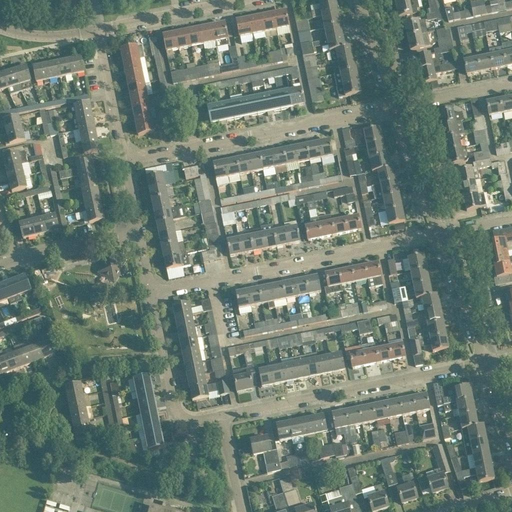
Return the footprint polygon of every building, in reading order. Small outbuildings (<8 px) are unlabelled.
[(417,0),(416,0),(396,5),(399,18),(412,15),(418,14),(417,9),(420,9),(417,0)] [(504,0),(497,2),(499,13),(511,10),(511,7),(511,3),(505,4),(504,0)] [(471,3),(471,7),(473,18),(487,15),(485,8),(484,1),(471,3)] [(313,19),(322,17),(338,14),(335,2),(320,5),(321,10),(312,12),(313,19)] [(485,8),(487,15),(487,16),(499,13),(497,2),(490,3),(491,7),(485,8)] [(430,8),(431,15),(439,13),(437,6),(430,8)] [(465,12),(459,13),(461,21),(473,18),(471,7),(464,9),(465,12)] [(294,10),(296,22),(302,21),(299,9),(294,10)] [(461,21),(459,13),(454,15),(452,9),(445,11),(449,23),(454,21),(455,22),(461,21)] [(286,12),(273,15),(277,31),(278,36),(278,37),(291,34),(286,12)] [(439,13),(431,15),(427,16),(428,22),(437,20),(438,23),(443,21),(439,13)] [(322,17),(325,29),(340,26),(338,14),(322,17)] [(273,15),(261,17),(265,33),(266,39),(278,36),(277,31),(273,15)] [(261,17),(249,20),(252,36),(265,33),(261,17)] [(510,18),(496,21),(498,28),(511,26),(510,18)] [(252,36),(249,20),(237,22),(240,38),(241,43),(253,41),(252,36)] [(296,22),(299,34),(310,32),(308,20),(302,21),(296,22)] [(405,25),(407,38),(421,35),(428,34),(425,21),(418,22),(414,22),(405,25)] [(496,21),(484,24),(486,34),(499,31),(498,28),(496,21)] [(212,27),(216,44),(217,48),(229,46),(228,41),(225,24),(212,27)] [(471,26),(472,33),(473,39),(486,36),(486,34),(484,24),(471,26)] [(325,29),(327,40),(343,37),(340,26),(325,29)] [(472,33),(471,26),(458,29),(460,39),(468,37),(468,34),(472,33)] [(212,27),(200,29),(204,46),(216,44),(212,27)] [(200,29),(188,32),(192,49),(204,46),(200,29)] [(438,42),(439,49),(445,48),(453,46),(449,31),(445,31),(445,30),(436,32),(439,42),(438,42)] [(188,32),(176,34),(179,51),(192,49),(188,32)] [(299,34),(301,46),(312,43),(310,32),(299,34)] [(179,51),(176,34),(163,37),(167,54),(168,59),(174,58),(173,52),(179,51)] [(421,35),(407,38),(410,51),(424,48),(431,47),(428,34),(421,35)] [(329,52),(329,53),(336,51),(345,48),(343,37),(327,40),(321,41),(324,54),(329,52)] [(152,57),(154,57),(159,56),(156,38),(149,40),(152,57)] [(301,46),(303,58),(315,56),(312,43),(301,46)] [(123,63),(139,60),(145,59),(142,46),(121,51),(123,63)] [(285,49),(281,50),(283,63),(288,62),(286,51),(287,51),(292,50),(293,49),(292,46),(285,47),(285,49)] [(223,65),(220,66),(222,75),(240,71),(238,59),(235,47),(229,49),(231,57),(222,59),(223,65)] [(331,64),(338,62),(354,59),(351,47),(345,48),(336,51),(329,53),(331,64)] [(491,56),(490,56),(493,70),(506,68),(503,54),(502,48),(489,50),(491,56)] [(426,56),(416,58),(419,71),(433,68),(440,67),(439,60),(440,60),(439,55),(441,55),(440,54),(439,49),(434,50),(435,54),(430,55),(426,56)] [(269,54),(270,60),(271,65),(283,63),(281,50),(280,50),(280,52),(269,54)] [(511,52),(503,54),(506,68),(511,66),(511,52)] [(75,60),(69,61),(72,76),(72,79),(77,78),(76,75),(84,73),(80,55),(74,56),(75,60)] [(303,58),(305,69),(317,66),(315,56),(303,58)] [(490,56),(477,59),(480,73),(493,70),(490,56)] [(245,58),(238,59),(240,71),(259,68),(258,62),(257,60),(246,63),(245,58)] [(338,62),(340,74),(356,71),(354,59),(338,62)] [(480,73),(477,59),(464,62),(467,76),(480,73)] [(123,63),(126,75),(142,72),(139,60),(123,63)] [(219,60),(207,63),(211,78),(222,75),(220,66),(219,60)] [(69,61),(57,64),(60,78),(66,77),(67,83),(73,82),(72,79),(72,76),(69,61)] [(200,68),(196,69),(198,80),(211,78),(207,63),(208,66),(206,66),(205,62),(199,63),(200,68)] [(49,81),(45,66),(39,67),(39,63),(33,65),(36,83),(44,81),(45,85),(49,84),(49,81)] [(433,68),(419,71),(422,85),(431,83),(433,90),(439,89),(437,81),(436,81),(435,75),(458,70),(456,63),(447,65),(440,67),(433,68)] [(20,69),(14,71),(19,86),(21,92),(33,89),(28,73),(25,64),(19,66),(20,69)] [(57,64),(45,66),(49,81),(60,78),(57,64)] [(305,69),(308,80),(319,78),(317,66),(305,69)] [(297,68),(285,70),(286,76),(291,75),(292,80),(299,79),(297,68)] [(196,69),(184,71),(186,83),(198,80),(196,69)] [(285,70),(273,72),(275,78),(286,76),(285,70)] [(14,71),(3,75),(7,90),(11,96),(21,92),(19,86),(14,71)] [(186,83),(184,71),(171,74),(174,85),(186,83)] [(337,87),(343,85),(359,82),(356,71),(340,74),(334,75),(337,87)] [(126,75),(128,87),(144,84),(150,83),(149,78),(143,79),(142,72),(126,75)] [(273,72),(262,75),(263,81),(275,78),(273,72)] [(262,75),(251,77),(252,83),(253,88),(264,86),(263,81),(262,75)] [(251,77),(238,79),(239,85),(252,83),(251,77)] [(308,80),(310,92),(322,90),(319,78),(308,80)] [(238,79),(227,82),(228,88),(239,85),(238,79)] [(227,82),(215,84),(216,90),(228,88),(227,82)] [(343,85),(337,87),(339,99),(345,97),(361,94),(359,82),(343,85)] [(131,100),(147,96),(152,95),(150,83),(144,84),(128,87),(131,100)] [(216,90),(215,84),(203,86),(204,92),(216,90)] [(301,89),(289,92),(292,108),(304,105),(301,89)] [(322,90),(310,92),(312,104),(324,102),(322,90)] [(289,92),(278,94),(281,110),(292,108),(289,92)] [(278,94),(266,96),(269,112),(281,110),(278,94)] [(131,100),(133,112),(149,108),(147,96),(131,100)] [(266,96),(254,99),(258,115),(269,112),(266,96)] [(503,114),(511,112),(511,98),(500,101),(503,114)] [(254,99),(243,101),(246,117),(258,115),(254,99)] [(470,101),(474,119),(481,118),(477,100),(470,101)] [(243,101),(231,104),(234,119),(246,117),(243,101)] [(490,117),(503,114),(500,101),(487,103),(490,117)] [(32,102),(26,103),(27,108),(27,113),(40,110),(40,106),(33,107),(32,102)] [(74,120),(77,120),(92,116),(90,110),(94,109),(93,103),(69,109),(70,117),(73,116),(74,120)] [(163,118),(164,118),(172,116),(170,104),(164,105),(166,112),(162,112),(163,118)] [(231,104),(219,106),(223,122),(234,119),(231,104)] [(5,112),(3,113),(4,117),(16,115),(15,111),(10,111),(9,105),(2,107),(5,112)] [(223,122),(219,106),(208,108),(211,124),(223,122)] [(439,113),(442,126),(456,123),(464,122),(462,113),(454,115),(452,106),(445,107),(446,111),(439,113)] [(133,112),(135,124),(152,121),(149,108),(133,112)] [(37,126),(42,125),(47,124),(45,113),(45,111),(40,112),(41,119),(39,119),(37,122),(37,126)] [(47,124),(48,126),(56,124),(54,111),(45,113),(47,124)] [(79,131),(80,131),(94,128),(92,116),(77,120),(74,120),(71,121),(73,132),(79,131)] [(172,116),(164,118),(167,130),(168,130),(175,129),(172,116)] [(5,127),(7,133),(24,129),(23,125),(20,126),(18,118),(0,122),(1,128),(5,127)] [(472,126),(473,134),(485,131),(482,118),(481,118),(474,119),(476,125),(472,126)] [(152,121),(135,124),(138,136),(154,133),(152,121)] [(442,126),(445,139),(458,136),(456,123),(442,126)] [(50,138),(58,136),(59,135),(56,124),(48,126),(50,136),(50,138)] [(79,143),(79,144),(97,140),(94,128),(80,131),(82,143),(79,143)] [(364,132),(367,146),(383,142),(380,128),(364,132)] [(24,129),(7,133),(8,139),(4,140),(6,146),(24,141),(22,134),(25,133),(24,129)] [(479,140),(480,145),(487,144),(485,131),(473,134),(475,140),(479,140)] [(61,147),(65,146),(71,145),(69,133),(59,135),(58,136),(61,147)] [(346,147),(346,150),(356,148),(354,141),(351,141),(350,135),(343,136),(346,147)] [(445,139),(448,152),(461,149),(458,136),(445,139)] [(97,140),(79,144),(80,148),(83,148),(84,155),(103,151),(102,145),(98,146),(97,140)] [(330,141),(318,143),(321,159),(333,157),(330,141)] [(367,146),(369,159),(385,156),(383,142),(367,146)] [(318,143),(306,146),(310,162),(321,159),(318,143)] [(480,163),(480,164),(491,161),(487,144),(480,145),(482,153),(473,155),(475,164),(480,163)] [(511,154),(509,144),(501,146),(501,148),(495,149),(497,156),(511,154)] [(33,163),(38,162),(44,160),(41,151),(40,146),(34,146),(36,157),(31,158),(32,163),(33,163)] [(306,146),(295,148),(298,164),(310,162),(306,146)] [(283,151),(286,166),(288,172),(299,170),(298,164),(295,148),(283,151)] [(461,149),(448,152),(451,165),(466,162),(469,159),(466,148),(461,149)] [(345,152),(347,164),(354,162),(352,156),(355,156),(354,150),(345,152)] [(283,151),(272,153),(275,169),(286,166),(283,151)] [(3,157),(6,169),(21,165),(27,164),(28,164),(25,152),(3,157)] [(272,153),(260,155),(263,171),(275,169),(272,153)] [(260,155),(248,158),(252,174),(263,171),(260,155)] [(369,159),(372,173),(394,168),(388,169),(385,156),(369,159)] [(248,158),(237,160),(240,176),(252,174),(248,158)] [(237,160),(225,163),(228,178),(240,176),(237,160)] [(357,176),(362,175),(359,161),(354,162),(347,164),(350,178),(357,176)] [(80,177),(94,174),(92,162),(77,165),(78,171),(76,172),(75,170),(59,173),(61,181),(67,179),(80,177)] [(228,178),(225,163),(213,165),(216,181),(228,178)] [(497,164),(500,177),(507,176),(505,163),(497,164)] [(6,169),(9,181),(24,177),(30,176),(27,164),(21,165),(6,169)] [(200,177),(201,179),(206,178),(205,176),(203,166),(196,168),(197,177),(200,177)] [(378,172),(381,185),(396,182),(394,168),(372,173),(378,172)] [(184,170),(186,180),(192,178),(190,169),(184,170)] [(458,172),(461,185),(480,181),(478,169),(472,169),(458,172)] [(46,172),(41,173),(44,183),(44,185),(49,184),(46,172)] [(80,177),(82,189),(96,186),(94,174),(80,177)] [(288,175),(290,186),(292,192),(303,190),(302,184),(297,185),(295,174),(288,175)] [(325,174),(313,176),(315,188),(327,185),(326,180),(325,174)] [(147,178),(149,190),(165,187),(162,175),(147,178)] [(357,176),(360,189),(367,188),(365,175),(362,175),(357,176)] [(301,179),(302,184),(303,190),(315,188),(313,176),(301,179)] [(499,191),(503,190),(510,188),(507,176),(500,177),(501,182),(497,183),(499,191)] [(24,177),(9,181),(12,193),(27,189),(24,177)] [(337,177),(326,180),(327,185),(339,183),(337,177)] [(194,180),(197,192),(208,190),(206,178),(198,180),(194,180)] [(461,185),(464,198),(477,195),(483,194),(480,181),(461,185)] [(377,200),(383,199),(399,195),(396,182),(381,185),(372,187),(374,201),(377,200)] [(266,185),(267,191),(268,197),(280,195),(279,189),(278,183),(266,185)] [(82,189),(84,200),(99,197),(96,186),(82,189)] [(290,186),(279,189),(280,195),(292,192),(290,186)] [(149,190),(152,202),(167,198),(165,187),(149,190)] [(243,190),(244,196),(245,202),(257,199),(256,194),(254,188),(243,190)] [(339,191),(340,198),(346,196),(348,205),(355,203),(352,188),(339,191)] [(367,188),(360,189),(362,196),(369,194),(367,188)] [(511,197),(510,188),(503,190),(506,203),(511,201),(511,197)] [(197,192),(199,204),(211,201),(208,190),(197,192)] [(267,191),(256,194),(257,199),(268,197),(267,191)] [(25,198),(24,194),(5,198),(6,203),(25,198)] [(477,195),(464,198),(467,212),(480,209),(480,208),(486,207),(484,194),(483,194),(477,195)] [(295,195),(279,198),(281,204),(288,202),(290,208),(297,207),(296,199),(295,195)] [(383,199),(386,212),(402,209),(399,195),(383,199)] [(244,196),(232,198),(233,204),(245,202),(244,196)] [(313,196),(296,199),(297,207),(307,205),(309,212),(316,211),(315,203),(313,196)] [(84,200),(87,212),(101,209),(99,197),(84,200)] [(152,202),(154,213),(175,209),(173,203),(169,204),(167,198),(152,202)] [(233,204),(232,198),(220,201),(222,207),(233,204)] [(279,198),(267,200),(269,206),(281,204),(279,198)] [(267,200),(256,203),(257,208),(269,206),(267,200)] [(199,204),(202,215),(213,213),(211,201),(199,204)] [(364,203),(366,216),(373,215),(370,201),(364,203)] [(256,203),(244,205),(245,211),(257,208),(256,203)] [(244,205),(233,207),(235,219),(246,217),(245,211),(244,205)] [(154,213),(157,225),(172,222),(186,219),(183,207),(175,209),(154,213)] [(235,219),(233,207),(221,209),(222,215),(221,215),(224,227),(236,225),(235,219)] [(101,209),(87,212),(89,224),(104,221),(101,209)] [(402,209),(386,212),(389,226),(405,223),(402,209)] [(202,215),(204,227),(216,224),(213,213),(202,215)] [(373,215),(366,216),(368,223),(369,229),(375,228),(373,215)] [(55,216),(43,219),(47,234),(59,231),(55,216)] [(358,217),(345,220),(348,234),(361,231),(358,217)] [(322,239),(319,225),(317,218),(310,220),(311,223),(305,225),(308,242),(322,239)] [(43,219),(32,222),(35,237),(47,234),(43,219)] [(345,220),(332,223),(335,236),(348,234),(345,220)] [(35,237),(32,222),(20,225),(20,226),(15,227),(17,233),(21,232),(23,240),(35,237)] [(157,225),(159,236),(175,233),(172,222),(157,225)] [(286,230),(289,246),(301,243),(299,234),(297,228),(296,222),(284,224),(286,230)] [(332,223),(319,225),(322,239),(335,236),(332,223)] [(204,227),(207,238),(218,236),(216,224),(204,227)] [(261,228),(262,235),(265,251),(277,248),(274,233),(272,225),(261,228)] [(511,228),(502,231),(504,240),(489,243),(492,255),(507,252),(505,244),(511,242),(511,228)] [(286,230),(274,233),(277,248),(289,246),(286,230)] [(159,236),(162,248),(177,245),(175,233),(159,236)] [(262,235),(251,237),(254,253),(265,251),(262,235)] [(207,238),(209,250),(221,248),(218,236),(207,238)] [(251,237),(239,240),(242,255),(254,253),(251,237)] [(242,255),(239,240),(227,242),(228,248),(230,258),(242,255)] [(162,248),(164,260),(180,256),(187,255),(184,243),(177,245),(162,248)] [(221,248),(209,250),(210,252),(201,254),(204,264),(223,259),(221,248)] [(492,255),(494,267),(509,264),(507,252),(492,255)] [(114,253),(101,273),(114,282),(127,262),(114,253)] [(404,253),(394,255),(395,262),(405,260),(404,253)] [(180,256),(164,260),(167,272),(169,271),(170,280),(180,278),(178,269),(190,267),(188,255),(187,255),(180,256)] [(408,259),(411,273),(427,270),(424,256),(408,259)] [(390,272),(391,276),(397,276),(396,271),(394,261),(388,262),(390,272)] [(511,263),(509,264),(494,267),(497,279),(504,277),(506,285),(511,284),(511,263)] [(365,267),(367,281),(369,289),(383,286),(378,264),(365,267)] [(355,283),(367,281),(365,267),(352,269),(355,283)] [(342,286),(355,283),(352,269),(339,272),(342,286)] [(411,273),(413,286),(429,283),(427,270),(411,273)] [(342,286),(339,272),(326,275),(328,288),(324,289),(326,296),(343,292),(342,286)] [(392,291),(398,290),(402,289),(402,287),(404,287),(401,275),(397,276),(391,276),(389,277),(392,291)] [(25,277),(14,282),(19,296),(31,292),(25,277)] [(318,277),(306,280),(309,296),(321,293),(318,277)] [(306,280),(294,282),(298,298),(309,296),(306,280)] [(14,282),(3,286),(8,301),(19,296),(14,282)] [(294,282),(283,285),(286,300),(298,298),(294,282)] [(416,300),(422,299),(432,296),(429,283),(413,286),(416,300)] [(283,285),(271,287),(274,303),(286,300),(283,285)] [(3,286),(0,287),(0,303),(8,301),(3,286)] [(271,287),(259,290),(263,305),(268,304),(269,310),(275,309),(274,303),(271,287)] [(259,290),(248,292),(251,308),(263,305),(259,290)] [(398,290),(392,291),(393,297),(394,305),(400,304),(398,296),(400,296),(398,290)] [(251,308),(248,292),(236,294),(239,310),(251,308)] [(422,299),(425,312),(441,309),(438,295),(432,296),(422,299)] [(173,308),(175,320),(192,316),(208,312),(212,312),(210,300),(201,302),(202,307),(190,310),(189,304),(173,308)] [(386,302),(373,305),(374,312),(388,309),(386,302)] [(374,312),(373,305),(369,306),(368,304),(362,305),(364,314),(374,312)] [(346,307),(347,311),(348,317),(359,315),(357,305),(346,307)] [(40,309),(26,315),(28,319),(42,314),(40,309)] [(425,312),(427,326),(443,323),(441,309),(425,312)] [(106,311),(109,324),(118,322),(116,310),(106,311)] [(329,312),(330,315),(331,321),(348,317),(347,311),(341,312),(340,312),(339,310),(334,310),(335,311),(329,312)] [(289,317),(290,323),(292,329),(304,326),(302,320),(301,314),(299,315),(289,317)] [(26,315),(15,319),(17,323),(28,319),(26,315)] [(265,316),(266,322),(268,334),(280,331),(279,325),(278,320),(273,321),(272,317),(270,315),(265,316)] [(405,316),(408,330),(414,329),(419,328),(418,320),(413,321),(411,315),(405,316)] [(175,320),(178,332),(194,328),(192,316),(175,320)] [(326,316),(314,318),(315,324),(327,322),(326,316)] [(383,318),(385,326),(387,335),(399,332),(396,316),(383,318)] [(41,318),(29,323),(31,327),(42,322),(41,318)] [(314,318),(302,320),(304,326),(315,324),(314,318)] [(15,319),(4,323),(6,328),(17,323),(15,319)] [(370,321),(357,324),(359,331),(360,336),(373,334),(370,321)] [(254,325),(255,330),(256,336),(268,334),(266,322),(254,325)] [(29,323),(18,327),(20,331),(24,341),(27,340),(25,333),(30,331),(28,328),(31,327),(29,323)] [(290,323),(279,325),(280,331),(292,329),(290,323)] [(427,326),(430,339),(446,336),(443,323),(427,326)] [(209,334),(210,337),(217,335),(214,324),(208,325),(204,326),(206,335),(209,334)] [(340,327),(340,332),(341,334),(342,334),(342,337),(348,336),(347,333),(359,331),(357,324),(340,327)] [(18,327),(7,331),(9,335),(20,331),(18,327)] [(178,332),(180,343),(197,340),(194,328),(178,332)] [(408,330),(411,343),(420,341),(428,340),(428,336),(416,338),(414,329),(408,330)] [(256,336),(255,330),(243,332),(245,338),(256,336)] [(312,333),(314,342),(315,343),(327,340),(325,335),(325,330),(312,333)] [(312,333),(301,335),(303,344),(314,342),(312,333)] [(47,335),(36,340),(43,360),(55,356),(47,335)] [(210,346),(210,349),(219,348),(217,335),(210,337),(208,337),(208,340),(206,340),(207,346),(210,346)] [(301,335),(289,338),(291,348),(303,346),(303,344),(301,335)] [(446,336),(430,339),(433,353),(449,350),(446,336)] [(289,338),(277,340),(279,349),(279,351),(291,348),(289,338)] [(180,343),(183,355),(199,352),(205,351),(202,339),(197,340),(180,343)] [(36,340),(25,344),(32,364),(43,360),(36,340)] [(265,342),(266,347),(270,364),(273,363),(271,350),(279,349),(277,340),(265,342)] [(389,348),(392,362),(405,359),(402,345),(402,340),(388,343),(389,348)] [(420,341),(411,343),(416,368),(425,366),(420,341)] [(14,348),(14,350),(16,354),(21,369),(32,364),(25,344),(14,348)] [(362,347),(363,353),(366,367),(379,364),(376,351),(377,350),(375,344),(368,345),(362,347)] [(251,354),(249,346),(234,349),(228,350),(230,358),(236,357),(251,354)] [(210,349),(213,361),(221,359),(219,348),(210,349)] [(389,348),(377,350),(376,351),(379,364),(392,362),(389,348)] [(14,350),(3,355),(5,359),(10,373),(21,369),(16,354),(14,350)] [(5,359),(3,355),(2,352),(0,352),(0,376),(10,373),(5,359)] [(183,355),(185,367),(201,363),(199,352),(183,355)] [(366,367),(363,353),(350,356),(353,370),(366,367)] [(342,355),(329,357),(333,374),(345,371),(342,355)] [(329,357),(318,360),(321,376),(333,374),(329,357)] [(213,373),(215,373),(224,371),(221,359),(213,361),(210,361),(213,373)] [(281,361),(283,367),(286,383),(298,381),(294,364),(293,359),(281,361)] [(318,360),(306,362),(309,378),(321,376),(318,360)] [(306,362),(294,364),(298,381),(309,378),(306,362)] [(185,367),(187,379),(204,375),(201,363),(185,367)] [(283,367),(271,369),(274,386),(286,383),(283,367)] [(234,379),(237,393),(253,390),(252,386),(257,385),(254,368),(233,372),(234,379)] [(274,386),(271,369),(259,372),(262,388),(274,386)] [(215,373),(217,385),(226,383),(224,371),(215,373)] [(187,379),(190,390),(206,387),(204,375),(187,379)] [(134,380),(137,392),(151,389),(149,377),(134,380)] [(206,387),(190,390),(192,402),(209,399),(208,395),(219,393),(220,397),(229,395),(227,385),(226,383),(217,385),(206,387)] [(110,385),(112,397),(120,396),(117,384),(110,385)] [(438,407),(444,406),(456,403),(473,400),(470,386),(465,387),(460,388),(453,389),(455,396),(447,397),(446,393),(445,394),(444,391),(442,392),(440,384),(433,385),(438,407)] [(83,397),(80,385),(66,388),(68,400),(83,397)] [(137,392),(139,404),(154,401),(151,389),(137,392)] [(413,398),(417,414),(430,411),(427,395),(413,398)] [(112,397),(115,409),(119,408),(122,408),(120,396),(112,397)] [(68,400),(70,412),(85,409),(83,397),(68,400)] [(400,401),(403,417),(417,414),(413,398),(400,401)] [(458,410),(459,417),(475,413),(473,400),(456,403),(444,406),(438,407),(439,414),(458,410)] [(139,404),(141,416),(156,413),(154,401),(139,404)] [(386,404),(390,420),(403,417),(400,401),(386,404)] [(373,406),(376,422),(390,420),(386,404),(373,406)] [(359,409),(363,425),(376,422),(373,406),(359,409)] [(73,424),(88,421),(85,409),(70,412),(73,424)] [(349,428),(363,425),(359,409),(346,412),(349,428)] [(349,428),(346,412),(332,415),(335,431),(337,437),(344,436),(345,439),(351,438),(349,428)] [(141,416),(144,428),(159,425),(156,413),(141,416)] [(462,430),(468,429),(478,427),(475,413),(459,417),(462,430)] [(324,416),(312,419),(315,436),(328,433),(324,416)] [(312,419),(300,421),(305,443),(316,441),(315,436),(312,419)] [(88,421),(73,424),(75,436),(82,434),(83,439),(91,437),(90,433),(88,421)] [(292,441),(293,446),(305,443),(300,421),(289,424),(292,441)] [(280,443),(292,441),(289,424),(276,426),(280,443)] [(144,428),(146,439),(161,436),(159,425),(144,428)] [(433,425),(419,428),(422,442),(436,439),(436,438),(433,425)] [(468,429),(470,442),(486,439),(484,425),(478,427),(468,429)] [(405,427),(406,432),(409,445),(415,444),(412,426),(405,427)] [(379,439),(378,432),(372,434),(375,452),(382,450),(379,439)] [(409,445),(406,432),(395,435),(397,447),(409,445)] [(161,436),(146,439),(149,452),(163,449),(161,436)] [(357,437),(351,438),(352,445),(359,443),(358,437),(357,437)] [(282,471),(280,465),(277,451),(271,452),(268,438),(250,442),(254,457),(264,454),(267,468),(271,467),(272,473),(282,471)] [(467,457),(473,456),(489,453),(486,439),(470,442),(464,444),(467,457)] [(126,443),(122,444),(123,450),(136,454),(134,442),(126,443)] [(317,443),(320,456),(321,461),(336,457),(336,459),(337,459),(334,446),(323,448),(322,442),(317,443)] [(342,444),(334,446),(337,459),(344,458),(342,444)] [(353,447),(355,457),(361,455),(359,446),(353,447)] [(426,475),(429,482),(431,489),(432,494),(433,495),(448,490),(443,476),(451,473),(447,462),(442,446),(432,449),(439,471),(426,475)] [(447,447),(451,461),(457,459),(453,446),(447,447)] [(306,453),(296,456),(298,467),(309,464),(308,459),(306,453)] [(473,456),(476,470),(492,466),(489,453),(473,456)] [(287,463),(280,465),(282,471),(298,467),(296,456),(286,458),(287,463)] [(389,460),(381,462),(389,488),(397,486),(390,465),(393,464),(396,462),(395,458),(389,460)] [(451,461),(455,474),(462,473),(457,459),(451,461)] [(462,473),(455,474),(461,491),(467,489),(464,479),(477,476),(478,484),(495,480),(492,466),(476,470),(462,473)] [(348,471),(353,486),(356,496),(362,494),(363,496),(364,500),(368,499),(370,504),(372,511),(379,511),(389,509),(386,500),(382,487),(375,489),(362,493),(358,478),(355,469),(348,471)] [(345,472),(338,473),(340,480),(347,478),(345,472)] [(413,487),(410,477),(409,476),(402,478),(406,489),(398,492),(402,505),(418,500),(413,487)] [(279,480),(283,494),(289,511),(294,511),(295,511),(315,511),(316,511),(315,511),(313,506),(303,509),(297,490),(294,491),(290,479),(288,480),(288,478),(279,480)] [(356,496),(353,486),(339,490),(340,491),(326,495),(331,511),(353,511),(360,510),(356,498),(356,496)] [(432,494),(431,489),(421,493),(423,497),(432,494)] [(289,511),(283,494),(272,498),(276,511),(289,511)] [(69,511),(70,506),(47,501),(44,511),(69,511)] [(182,511),(184,508),(164,502),(162,509),(151,506),(149,511),(182,511)]
